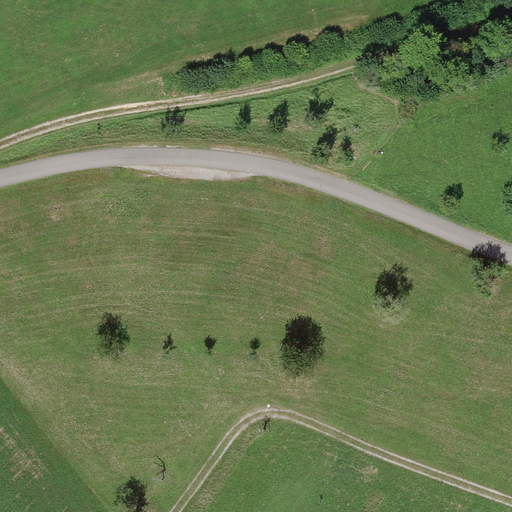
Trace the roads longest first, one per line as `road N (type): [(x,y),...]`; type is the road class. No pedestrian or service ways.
road 1 (unclassified): [(511,259),(290,175),(230,164),(113,159),(0,180)]
road 2 (track): [(511,26),(249,94),(77,120),(0,146)]
road 3 (track): [(511,505),(273,413),(247,421),(172,511)]
